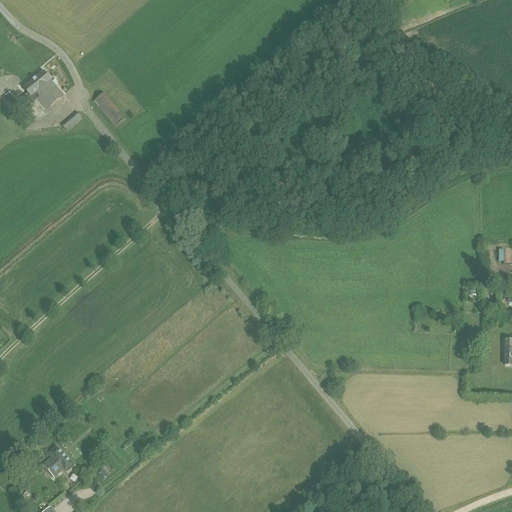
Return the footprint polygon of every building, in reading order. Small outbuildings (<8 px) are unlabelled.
[(38,99),(47,109),(64,95),(44,71),(23,88),(28,94),(24,97),(30,105),(38,99)] [(93,102),(114,127),(125,118),(104,93),(93,102)] [(61,125),(67,132),(83,119),(77,112),(61,125)] [(462,352),(476,353),(477,343),(463,342),(462,352)] [(134,442),(133,443),(139,451),(142,448),(136,441),(134,442)] [(43,466),(54,478),(64,469),(66,472),(73,465),(57,447),(49,454),(52,457),(43,466)]
